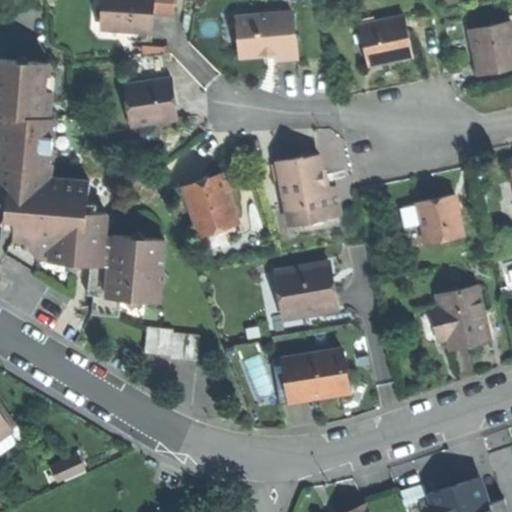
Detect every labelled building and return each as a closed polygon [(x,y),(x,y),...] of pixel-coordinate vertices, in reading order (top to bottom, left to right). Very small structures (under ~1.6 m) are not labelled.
[(108,0),(107,29),(153,31),(154,22),(154,14),(154,0),(108,0)] [(173,0),(154,0),(154,14),(173,15),(173,0)] [(237,17),(240,55),(260,53),(276,52),(277,58),(298,56),(294,13),(237,17)] [(361,26),(370,65),(394,60),(413,55),(404,16),(361,26)] [(470,29),(479,73),(481,73),(480,68),(497,64),(511,61),(511,23),(511,21),(470,29)] [(131,124),(133,124),(178,118),(176,100),(172,78),(167,78),(164,54),(143,56),(146,82),(126,85),(131,124)] [(0,114),(3,114),(45,117),(49,63),(0,58),(0,114)] [(91,264),(97,265),(98,243),(105,244),(107,213),(88,211),(90,181),(50,177),(55,117),(45,117),(3,114),(0,153),(0,195),(2,196),(18,197),(14,237),(32,239),(31,248),(38,256),(51,257),(51,260),(69,261),(71,261),(77,268),(84,262),(91,263),(91,264)] [(282,179),(291,227),(311,223),(310,220),(341,214),(335,187),(326,188),(323,172),(320,154),(304,157),(304,156),(279,161),(282,179)] [(272,180),(282,179),(279,161),(269,163),(272,180)] [(222,173),(184,187),(200,231),(204,229),(235,218),(238,217),(228,189),(224,178),(222,173)] [(229,177),(224,178),(228,189),(233,187),(231,184),(229,177)] [(418,201),(427,243),(464,235),(456,193),(435,198),(418,201)] [(240,233),(235,218),(204,229),(209,245),(240,233)] [(89,295),(94,295),(121,297),(135,298),(161,300),(165,238),(112,235),(112,244),(105,244),(98,243),(97,265),(96,279),(90,278),(89,295)] [(280,292),(283,311),(306,307),(307,313),(337,308),(333,285),(328,286),(327,279),(332,278),(329,262),(276,271),(280,292)] [(438,306),(445,338),(449,337),(452,348),(473,343),(490,339),(478,285),(439,294),(442,306),(438,306)] [(284,317),(283,311),(280,292),(264,295),(268,320),(284,317)] [(121,297),(94,295),(93,314),(120,316),(121,297)] [(284,317),(307,313),(306,307),(283,311),(284,317)] [(148,326),(146,352),(172,355),(172,358),(198,360),(200,335),(173,332),(174,329),(148,326)] [(290,358),(297,399),(321,395),(343,391),(339,370),(345,369),(342,349),(290,358)] [(282,401),(297,399),(290,358),(275,360),(282,401)] [(349,390),(345,369),(339,370),(343,391),(349,390)] [(0,469),(24,452),(0,419),(0,469)] [(56,461),(62,478),(91,468),(86,451),(56,461)] [(430,496),(419,500),(423,511),(509,511),(505,497),(477,506),(473,495),(466,497),(461,483),(429,493),(430,496)]
